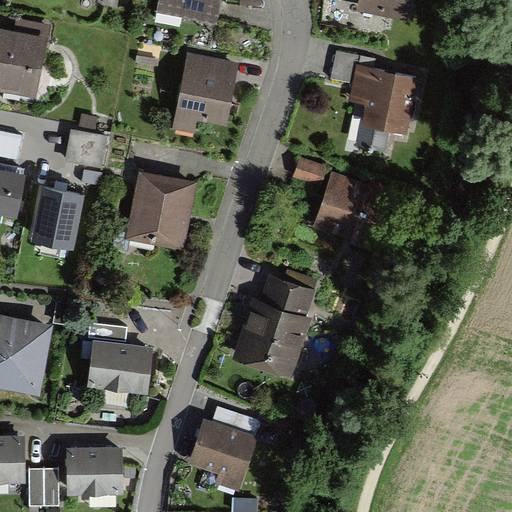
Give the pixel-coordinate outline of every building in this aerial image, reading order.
[(156,0),(155,7),(214,17),(217,0),(156,0)] [(355,0),(355,2),(404,13),(407,0),(355,0)] [(0,78),(33,84),(43,29),(0,21),(0,78)] [(383,126),(400,130),(415,66),(335,48),(328,78),(352,83),(350,91),(367,95),(357,141),(379,146),(383,126)] [(194,113),(220,118),(231,58),(187,50),(174,122),(191,125),(194,113)] [(80,119),(93,121),(95,111),(81,109),(80,119)] [(0,151),(22,157),(27,134),(0,127),(0,151)] [(108,165),(110,130),(75,128),(73,163),(108,165)] [(304,154),(297,176),(326,184),(332,162),(304,154)] [(0,204),(15,208),(25,165),(0,158),(0,204)] [(192,170),(141,162),(131,228),(181,236),(192,170)] [(334,171),(317,220),(370,239),(387,190),(334,171)] [(78,197),(44,191),(35,234),(69,241),(78,197)] [(258,288),(237,348),(266,358),(263,366),(285,374),(309,307),(304,305),(311,284),(273,270),(266,290),(258,288)] [(90,334),(84,381),(144,388),(150,342),(123,338),(125,321),(88,317),(86,334),(90,334)] [(46,329),(0,320),(0,382),(34,389),(46,329)] [(211,400),(190,459),(237,476),(259,417),(211,400)] [(0,472),(20,472),(19,430),(0,430),(0,472)] [(67,442),(68,487),(127,485),(125,440),(67,442)] [(56,496),(56,460),(30,461),(31,497),(56,496)]
